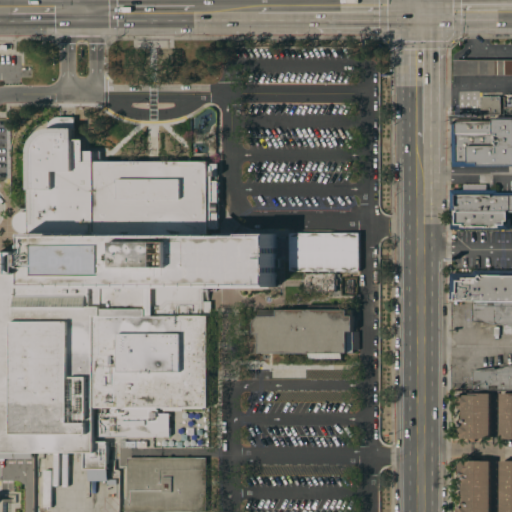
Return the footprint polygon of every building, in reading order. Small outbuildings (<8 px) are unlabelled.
[(511,60),(511,75),(454,76),(454,60),(511,60)] [(500,96),(501,115),(481,115),(481,96),(500,96)] [(204,302),(211,302),(211,315),(208,315),(209,407),(156,408),(156,410),(157,410),(157,414),(169,414),(169,435),(100,436),(99,414),(111,414),(111,409),(112,409),(112,407),(77,407),(77,396),(95,396),(94,316),(92,316),(92,302),(77,296),(23,296),(23,287),(30,287),(30,266),(27,266),(27,254),(29,254),(30,233),(22,233),(19,233),(17,231),(15,229),(13,226),(12,222),(13,218),(17,213),(22,212),(29,212),(30,189),(30,148),(31,145),(33,140),(37,135),(42,132),(48,129),(48,125),(50,122),(54,119),(57,117),(60,117),(74,117),(74,140),(85,140),(85,151),(100,151),(100,161),(210,162),(210,164),(219,164),(219,165),(213,171),(213,181),(220,181),(218,228),(209,228),(209,234),(276,235),(275,285),(204,284),(204,288),(204,302)] [(511,166),(452,166),(452,122),(492,121),(492,119),(511,119),(511,166)] [(511,211),(510,211),(450,212),(450,190),(496,190),(496,193),(511,193),(511,211)] [(510,230),(450,229),(450,212),(510,211),(510,230)] [(360,233),(360,271),(290,271),(290,233),(360,233)] [(511,304),(472,304),(452,304),(453,299),(450,299),(450,273),(472,273),(475,270),(511,270),(511,304)] [(335,273),(336,290),(304,291),(304,274),(335,273)] [(511,327),(495,323),(494,325),(473,321),(472,304),(511,304),(511,327)] [(348,309),(348,316),(353,316),(353,331),(348,331),(348,352),(260,353),(259,334),(254,334),(254,321),(259,316),(259,310),(277,311),(277,310),(348,309)] [(0,328),(13,328),(13,377),(4,377),(4,381),(22,381),(22,394),(0,394),(0,328)] [(511,391),(473,391),(473,371),(495,367),(495,369),(511,364),(511,391)] [(491,439),(459,439),(459,426),(464,426),(464,409),(460,409),(460,395),(465,395),(465,393),(491,393),(491,439)] [(501,393),(511,393),(511,438),(501,438),(501,393)] [(206,457),(206,511),(125,511),(125,497),(128,497),(128,458),(206,457)] [(491,461),(491,511),(459,511),(459,508),(463,508),(463,475),(459,475),(460,461),(491,461)] [(511,461),(511,511),(501,511),(501,461),(511,461)]
